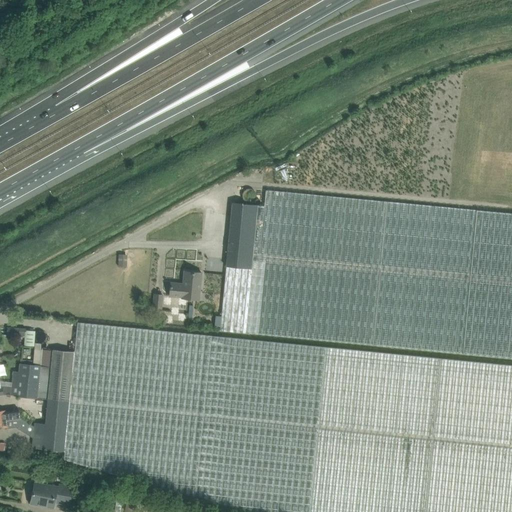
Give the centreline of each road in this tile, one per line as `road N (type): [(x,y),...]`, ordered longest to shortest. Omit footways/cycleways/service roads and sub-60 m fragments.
road 1 (motorway): [(81,146),(150,125),(290,51),(411,0)]
road 2 (motorway): [(81,146),(335,0)]
road 3 (motorway): [(260,0),(58,111)]
road 4 (motorway): [(216,0),(58,111)]
road 5 (unclassified): [(0,310),(125,242)]
road 6 (unclassified): [(125,242),(203,245),(206,205),(197,202)]
